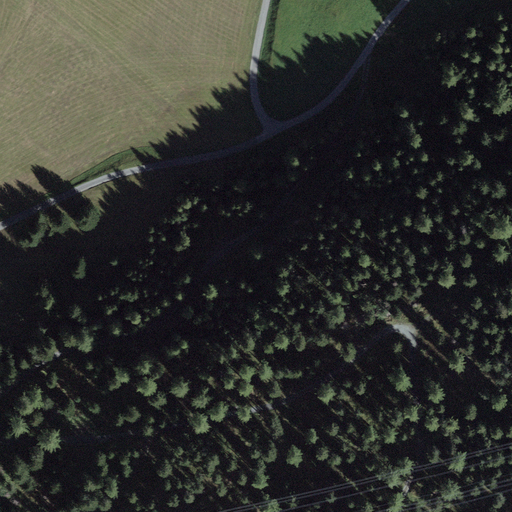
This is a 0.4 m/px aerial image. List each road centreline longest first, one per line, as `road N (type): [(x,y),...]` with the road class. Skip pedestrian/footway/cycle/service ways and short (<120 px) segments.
road 1 (track): [(0,441),(95,439),(261,408),(300,395),(397,329),(412,334),(418,463),(392,511)]
road 2 (track): [(365,50),(353,117),(263,223),(232,241),(150,327),(57,356),(0,393)]
road 3 (track): [(271,132),(227,151),(109,177),(0,226)]
road 4 (track): [(406,0),(331,97),(271,132)]
road 5 (track): [(271,132),(253,78),(266,0)]
